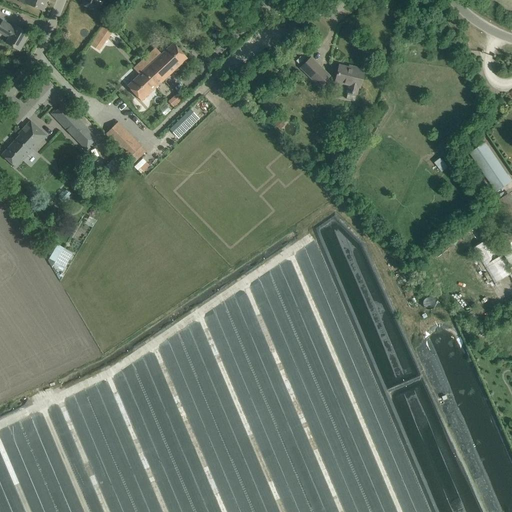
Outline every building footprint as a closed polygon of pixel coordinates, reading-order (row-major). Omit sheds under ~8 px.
[(19,0),(19,2),(44,11),(48,0),(19,0)] [(83,0),(82,5),(95,10),(98,0),(83,0)] [(107,21),(95,37),(104,44),(107,39),(106,34),(112,25),(107,21)] [(14,30),(2,23),(0,26),(0,32),(9,38),(6,43),(10,45),(19,50),(28,34),(16,27),(14,30)] [(144,59),(136,66),(142,72),(139,75),(127,86),(141,101),(164,80),(187,58),(173,43),(161,54),(155,60),(149,65),(144,59)] [(311,59),(302,68),(319,85),(328,76),(311,59)] [(348,92),(346,99),(353,101),(355,94),(356,94),(357,86),(360,87),(361,80),(364,70),(354,68),(353,69),(339,66),(338,71),(337,76),(336,81),(349,85),(347,92),(348,92)] [(183,101),(178,96),(170,104),(174,109),(183,101)] [(51,114),(67,130),(71,126),(78,133),(73,137),(87,151),(90,147),(88,145),(93,141),(95,143),(98,140),(63,103),(59,106),(61,108),(57,112),(55,110),(51,114)] [(35,149),(47,136),(30,121),(18,134),(19,135),(2,155),(15,168),(33,148),(35,149)] [(118,122),(105,135),(129,159),(143,146),(118,122)] [(443,140),(434,149),(441,156),(450,146),(443,140)] [(511,178),(506,169),(486,141),(469,153),(496,192),(511,180),(511,178)] [(308,165),(314,159),(308,152),(301,158),(308,165)] [(440,158),(434,162),(442,171),(447,167),(440,158)] [(511,195),(510,192),(497,201),(511,222),(511,195)] [(331,249),(345,245),(341,227),(327,230),(331,249)] [(511,238),(499,246),(511,267),(511,238)] [(48,259),(55,262),(53,265),(64,270),(73,252),(55,244),(48,259)]
